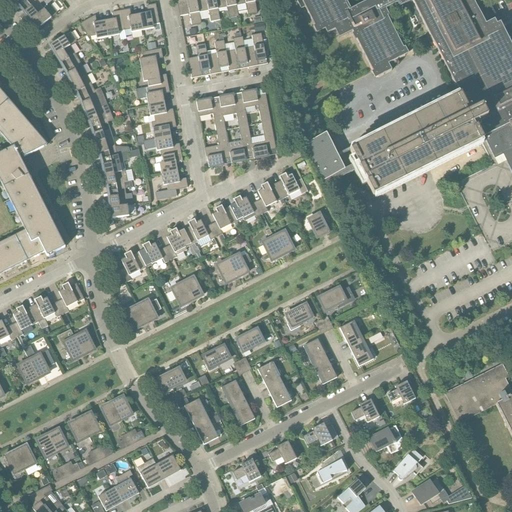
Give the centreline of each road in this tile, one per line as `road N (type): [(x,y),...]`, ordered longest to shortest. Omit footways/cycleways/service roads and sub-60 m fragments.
road 1 (residential): [(198,468),(116,351),(93,254)]
road 2 (residential): [(93,254),(78,149),(26,49)]
road 3 (residential): [(198,468),(327,405)]
road 4 (unknown): [(53,491),(171,433)]
road 5 (residential): [(402,511),(327,405)]
road 6 (residential): [(93,254),(202,198)]
